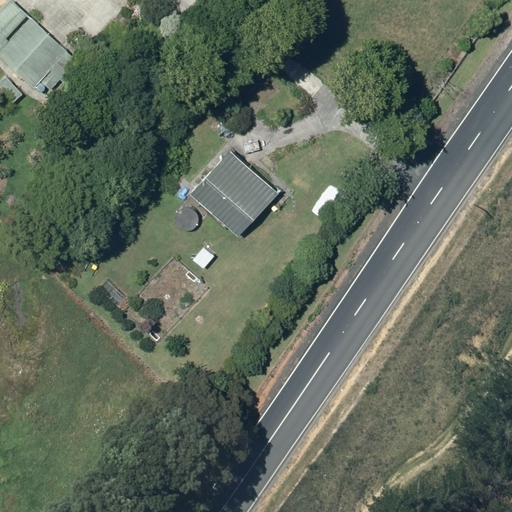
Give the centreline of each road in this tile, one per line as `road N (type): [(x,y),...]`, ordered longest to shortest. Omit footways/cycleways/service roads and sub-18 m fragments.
road 1 (tertiary): [(511,105),(233,511)]
road 2 (track): [(511,330),(416,477),(379,511)]
